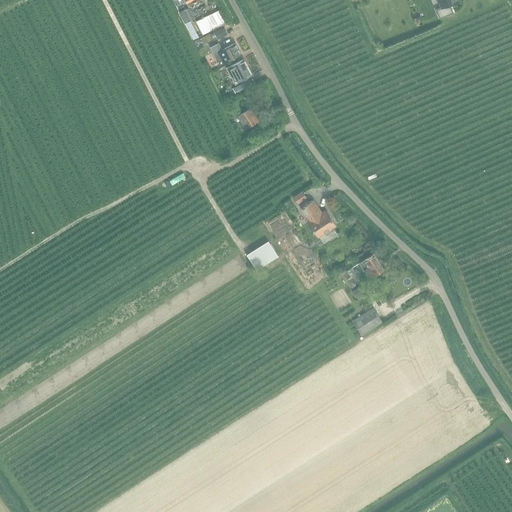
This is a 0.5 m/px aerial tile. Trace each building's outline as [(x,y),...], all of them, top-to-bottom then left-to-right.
[(437,0),(440,7),(436,9),(439,17),(453,12),(450,4),(458,1),(457,0),(437,0)] [(186,9),(179,12),(185,23),(192,20),(186,9)] [(206,16),(195,21),(202,35),(213,30),(206,16)] [(224,27),(214,32),(218,39),(227,34),(224,27)] [(201,49),(209,46),(205,36),(197,39),(201,49)] [(218,42),(211,47),(214,54),(218,61),(220,65),(241,53),(235,43),(222,50),(218,42)] [(229,66),(226,68),(229,73),(232,79),(235,84),(238,83),(253,75),(244,58),(229,66)] [(238,86),(233,88),(236,94),(241,91),(255,84),(252,78),(238,86)] [(235,113),(241,110),(236,102),(230,105),(235,113)] [(245,129),(259,120),(251,107),(237,116),(245,129)] [(254,134),(262,129),(259,124),(250,129),(254,134)] [(183,173),(169,180),(172,185),(185,177),(183,173)] [(302,191),(294,197),(298,203),(306,197),(302,191)] [(326,210),(322,213),(313,199),(309,202),(302,206),(300,208),(309,221),(308,222),(318,237),(324,233),(328,239),(337,234),(332,227),(336,225),(326,210)] [(260,247),(254,251),(264,267),(271,262),(261,246),(260,247)] [(374,275),(384,268),(374,253),(359,263),(364,270),(365,269),(370,276),(374,274),(374,275)] [(356,273),(352,267),(347,270),(351,276),(356,273)] [(358,288),(353,292),(356,298),(362,295),(358,288)] [(362,335),(382,322),(373,308),(353,321),(362,335)]
